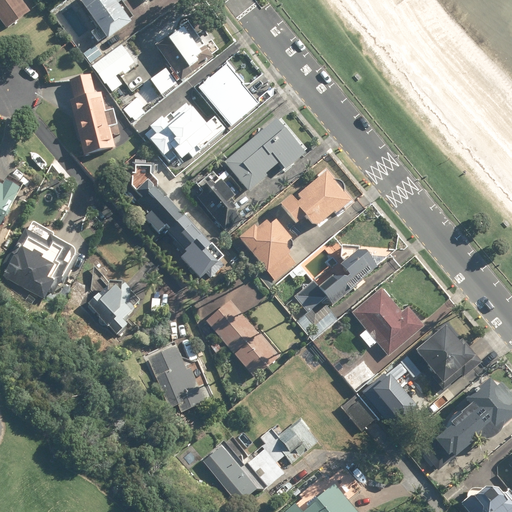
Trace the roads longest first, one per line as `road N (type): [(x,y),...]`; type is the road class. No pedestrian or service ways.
road 1 (residential): [(237,0),(511,328)]
road 2 (unknown): [(298,73),(167,193)]
